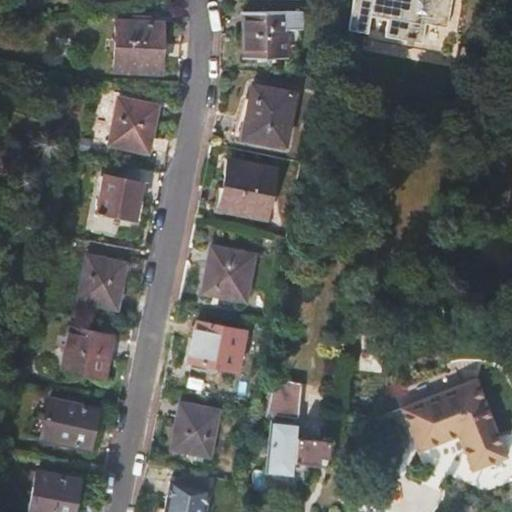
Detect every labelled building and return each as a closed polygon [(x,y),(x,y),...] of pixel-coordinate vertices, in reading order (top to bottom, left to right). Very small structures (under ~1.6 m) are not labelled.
[(441,24),(440,29),(445,30),(451,0),(350,0),(345,25),(348,26),(349,23),(367,27),(368,20),(385,24),(383,30),(394,33),(399,14),(441,24)] [(283,9),(243,9),(243,55),(283,54),(283,29),(300,28),(300,11),(283,12),(283,9)] [(423,25),(440,29),(441,24),(399,14),(394,33),(383,30),(381,40),(419,46),(423,25)] [(161,20),(115,18),(112,67),(159,68),(161,20)] [(511,67),(499,132),(511,134),(511,67)] [(292,92),(252,84),(241,134),(282,143),(292,92)] [(154,103),(117,95),(107,143),(145,150),(154,103)] [(273,168),(227,158),(218,206),(263,215),(273,168)] [(140,181),(102,174),(95,208),(134,215),(140,181)] [(127,237),(131,225),(112,218),(107,229),(127,237)] [(253,254),(211,244),(202,290),(245,299),(253,254)] [(125,261),(85,254),(77,297),(115,306),(125,261)] [(245,330),(196,320),(188,357),(238,367),(245,330)] [(110,335),(70,327),(62,364),(102,373),(110,335)] [(390,401),(400,446),(441,435),(451,470),(485,462),(466,381),(390,401)] [(95,407),(47,397),(39,433),(87,444),(95,407)] [(218,408),(179,400),(170,446),(209,454),(218,408)] [(326,463),(327,440),(295,437),(296,425),(271,422),(270,435),(266,473),(291,475),(293,460),(326,463)] [(37,471),(27,511),(69,511),(76,476),(37,471)] [(201,511),(207,485),(170,477),(162,511),(201,511)]
